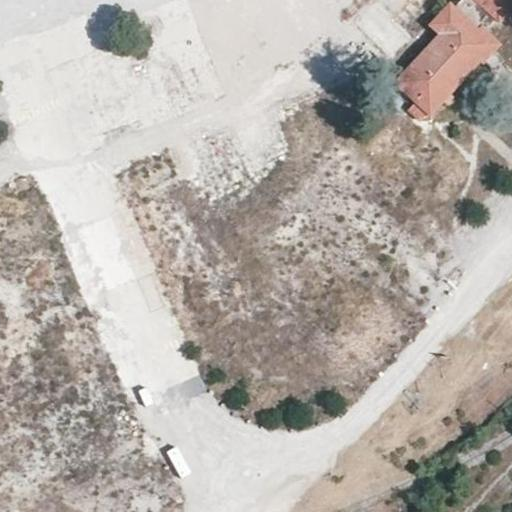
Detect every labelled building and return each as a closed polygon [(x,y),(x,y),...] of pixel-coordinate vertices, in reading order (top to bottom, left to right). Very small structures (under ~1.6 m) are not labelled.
[(391,60),(414,38),(376,0),(353,22),(391,60)] [(463,164),(454,156),(434,136),(432,115),(493,52),(495,38),(486,30),(494,21),(499,25),(511,10),(511,0),(462,0),(457,7),(451,2),(429,25),(439,35),(395,83),(414,103),(407,111),(419,121),(417,135),(409,143),(391,125),(372,146),(400,170),(394,176),(411,192),(417,186),(432,200),(448,181),(453,187),(461,177),(456,173),(463,164)] [(460,150),(454,156),(463,164),(456,173),(461,177),(474,163),(460,150)] [(0,234),(19,228),(21,233),(41,225),(25,185),(0,194),(0,234)] [(175,511),(166,473),(136,481),(138,489),(87,501),(89,511),(175,511)]
